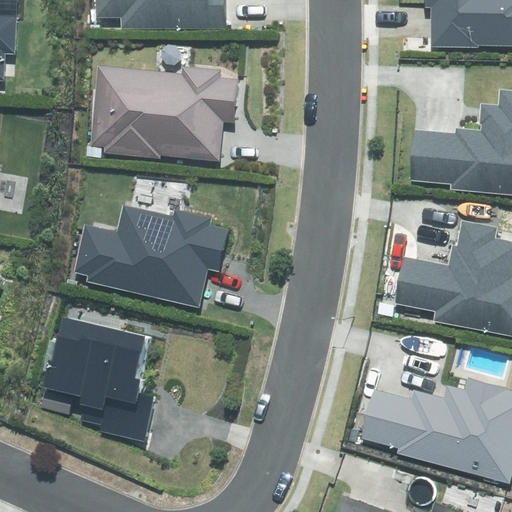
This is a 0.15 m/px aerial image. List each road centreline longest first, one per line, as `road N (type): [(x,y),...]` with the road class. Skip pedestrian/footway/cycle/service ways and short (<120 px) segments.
road 1 (residential): [(239,511),(248,507),(299,339),(330,80),(328,0)]
road 2 (residential): [(0,462),(117,511)]
